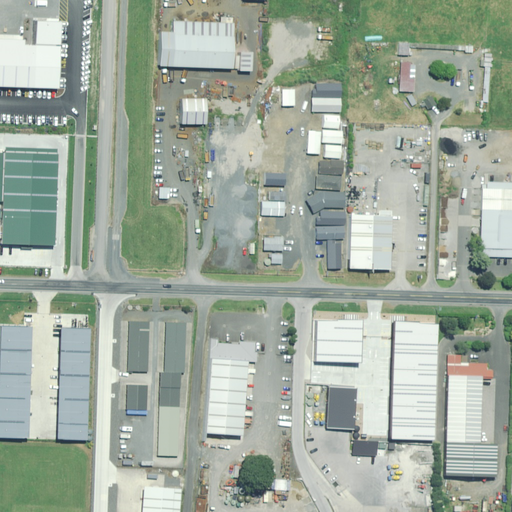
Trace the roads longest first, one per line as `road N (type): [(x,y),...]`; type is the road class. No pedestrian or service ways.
road 1 (tertiary): [(511,298),(0,284)]
road 2 (unknown): [(202,289),(197,452),(228,454)]
road 3 (unknown): [(228,454),(251,451),(263,424),(278,291)]
